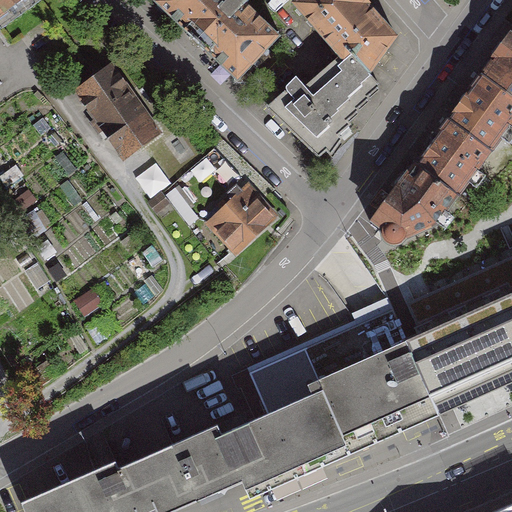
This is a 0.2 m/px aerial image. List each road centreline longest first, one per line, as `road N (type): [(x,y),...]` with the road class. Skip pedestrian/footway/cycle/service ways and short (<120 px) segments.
road 1 (residential): [(0,471),(212,339),(331,212)]
road 2 (residential): [(96,0),(305,199),(331,212)]
road 3 (residential): [(331,212),(454,45)]
road 4 (primary): [(368,511),(511,452)]
